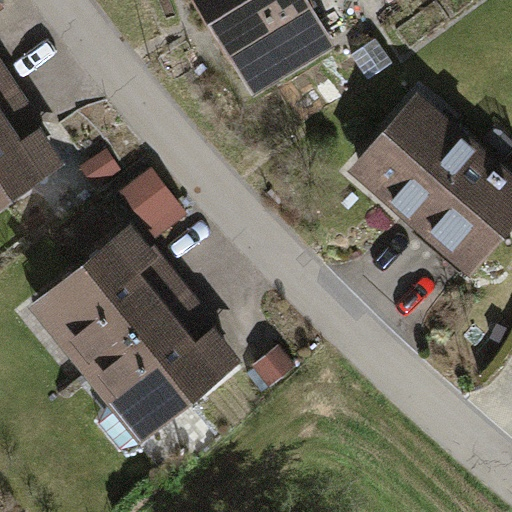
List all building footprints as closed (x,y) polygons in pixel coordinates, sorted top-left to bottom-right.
[(196,0),(212,27),(256,0),(196,0)] [(336,48),(307,0),(256,0),(212,27),(255,97),(336,48)] [(0,59),(0,99),(19,88),(0,59)] [(0,198),(64,157),(19,88),(0,99),(0,198)] [(511,236),(511,174),(421,96),(352,175),(474,280),(511,236)] [(106,147),(79,164),(93,185),(120,168),(106,147)] [(151,165),(120,188),(156,236),(187,213),(151,165)] [(128,216),(29,298),(53,329),(84,367),(185,287),(128,216)] [(239,355),(185,287),(84,367),(139,435),(239,355)] [(277,343),(252,363),(268,384),(294,364),(277,343)]
